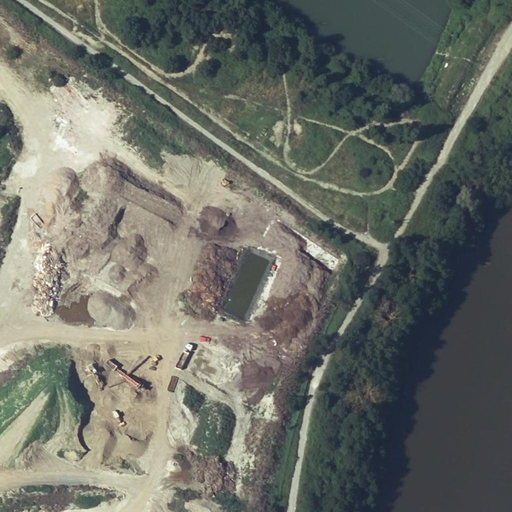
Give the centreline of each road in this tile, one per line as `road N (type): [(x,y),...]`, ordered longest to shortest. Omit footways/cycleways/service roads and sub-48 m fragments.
road 1 (unclassified): [(23,0),(386,255)]
road 2 (residential): [(291,511),(313,384),(386,255)]
road 3 (residential): [(386,255),(511,32)]
